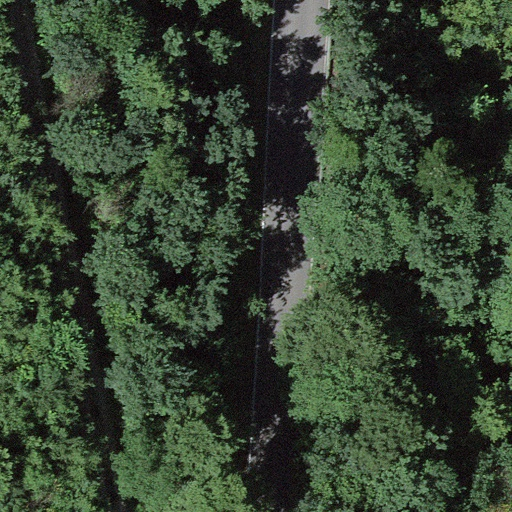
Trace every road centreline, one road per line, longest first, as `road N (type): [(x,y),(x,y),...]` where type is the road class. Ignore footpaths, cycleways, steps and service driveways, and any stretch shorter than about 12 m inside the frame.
road 1 (track): [(31,0),(130,511)]
road 2 (tertiary): [(271,511),(302,0)]
